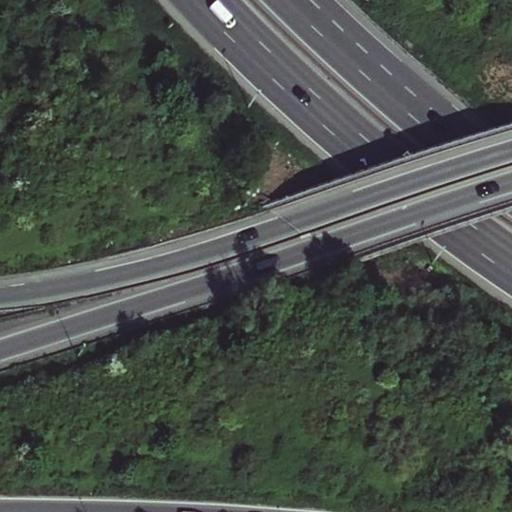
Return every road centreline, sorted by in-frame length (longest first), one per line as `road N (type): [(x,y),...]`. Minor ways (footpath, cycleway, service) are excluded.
road 1 (motorway): [(0,352),(511,186)]
road 2 (motorway): [(511,155),(196,257),(0,301)]
road 3 (motorway): [(209,0),(353,135),(511,263)]
road 4 (motorway): [(511,183),(298,0)]
